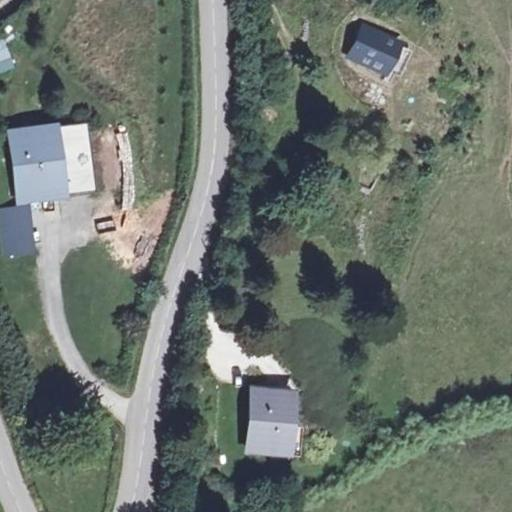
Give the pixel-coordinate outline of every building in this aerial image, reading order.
[(393,46),(359,30),(349,53),(383,69),(393,46)] [(5,38),(0,39),(0,73),(13,70),(5,38)] [(89,123),(53,128),(62,193),(63,199),(99,194),(89,123)] [(53,128),(13,134),(23,198),(62,193),(53,128)] [(3,216),(10,256),(37,251),(30,211),(3,216)] [(259,284),(243,284),(243,310),(259,310),(259,284)] [(295,390),(259,388),(257,443),(292,446),(295,390)]
